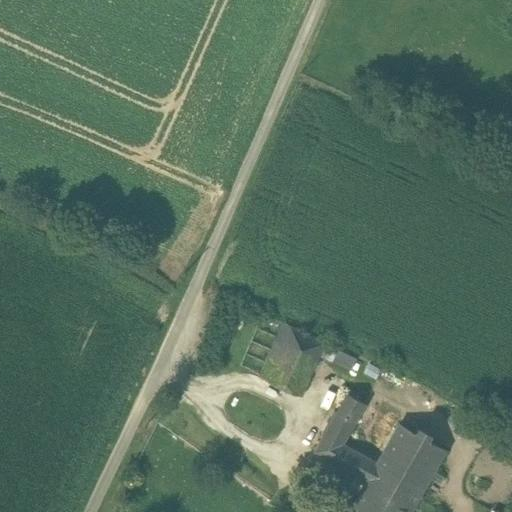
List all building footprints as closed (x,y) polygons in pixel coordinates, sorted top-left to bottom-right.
[(324,343),(283,323),(259,375),(301,395),(324,343)] [(352,368),(357,357),(339,349),(334,360),(352,368)] [(347,394),(314,451),(367,481),(377,463),(342,444),(365,404),(347,394)] [(445,450),(399,424),(377,463),(367,481),(413,507),(419,496),(433,472),(445,450)] [(448,480),(433,472),(419,496),(434,504),(448,480)] [(410,511),(413,507),(367,481),(348,511),(410,511)]
